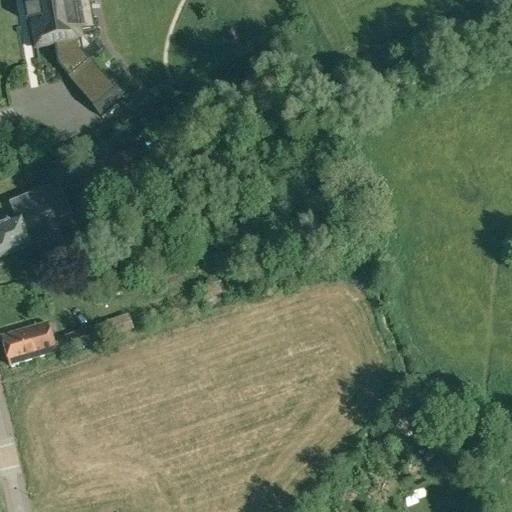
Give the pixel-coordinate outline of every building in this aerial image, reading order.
[(68,78),(89,61),(83,54),(81,42),(83,41),(81,32),(94,29),(89,0),(24,0),(33,50),(53,47),(56,64),(57,65),(68,78)] [(121,98),(90,60),(89,61),(68,78),(100,116),(121,98)] [(1,72),(0,72),(0,102),(11,98),(1,72)] [(104,183),(137,171),(154,164),(146,144),(129,151),(96,164),(104,183)] [(26,231),(57,218),(46,193),(15,206),(20,218),(0,226),(0,258),(32,246),(26,231)] [(208,296),(200,298),(204,306),(233,296),(230,287),(224,289),(221,280),(204,286),(208,296)] [(71,354),(93,346),(94,348),(104,344),(103,340),(134,330),(129,315),(87,329),(65,337),(71,354)] [(10,367),(57,353),(48,323),(2,337),(10,367)]
